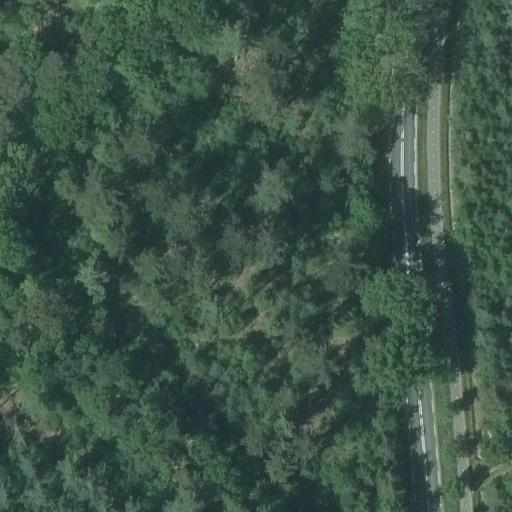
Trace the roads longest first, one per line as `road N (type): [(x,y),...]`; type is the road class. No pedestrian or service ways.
road 1 (primary): [(428,511),(398,175),(414,0)]
road 2 (track): [(206,511),(0,299)]
road 3 (track): [(176,0),(0,187)]
